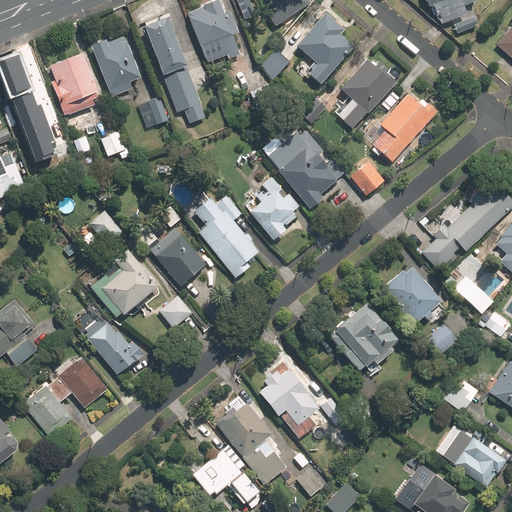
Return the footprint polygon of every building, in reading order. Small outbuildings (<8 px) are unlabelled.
[(305,0),(254,0),(274,28),(309,4),(305,0)] [(429,0),(439,25),(464,15),(461,8),(476,2),(474,0),(429,0)] [(236,51),(217,1),(186,14),(205,63),(236,51)] [(294,45),(312,62),(303,72),(318,85),(351,48),(338,36),(342,31),(322,14),(294,45)] [(511,15),(509,18),(511,20),(511,24),(494,46),(511,61),(511,15)] [(165,16),(140,26),(160,77),(161,77),(175,114),(183,111),(188,125),(204,119),(199,105),(184,66),(165,16)] [(476,27),(473,17),(452,24),(455,34),(476,27)] [(121,37),(89,49),(105,92),(138,80),(121,37)] [(288,62),(275,51),(259,69),(272,81),(288,62)] [(96,98),(81,54),(46,65),(62,110),(96,98)] [(337,90),(349,101),(336,116),(352,130),(393,83),(366,58),(337,90)] [(7,83),(0,86),(0,101),(6,117),(8,116),(12,126),(24,121),(23,119),(42,112),(28,75),(19,78),(18,74),(5,79),(7,83)] [(398,97),(392,92),(380,106),(386,111),(398,97)] [(406,94),(378,126),(384,131),(371,145),(392,163),(435,113),(414,95),(411,99),(406,94)] [(156,97),(136,106),(146,129),(166,121),(156,97)] [(325,108),(316,99),(300,116),(309,124),(325,108)] [(0,143),(10,140),(6,129),(0,131),(0,143)] [(267,157),(266,158),(307,210),(321,199),(318,194),(335,181),(296,132),(266,156),(267,157)] [(116,133),(99,139),(106,157),(123,151),(116,133)] [(84,136),(71,141),(77,155),(89,151),(84,136)] [(0,204),(8,202),(7,199),(13,196),(11,191),(22,186),(13,164),(3,168),(0,160),(0,204)] [(511,205),(511,204),(492,184),(445,229),(441,225),(431,235),(435,238),(419,253),(435,269),(458,246),(464,252),(511,205)] [(283,231),(277,224),(291,213),(273,191),(247,212),(270,241),(283,231)] [(191,213),(204,228),(197,234),(233,279),(247,267),(244,262),(256,252),(223,212),(221,214),(208,199),(191,213)] [(169,206),(159,215),(169,228),(180,220),(169,206)] [(121,234),(102,211),(87,223),(106,246),(121,234)] [(511,220),(498,236),(499,238),(493,245),(504,254),(498,261),(511,273),(511,220)] [(174,230),(148,251),(178,287),(204,266),(174,230)] [(121,316),(156,287),(124,250),(110,262),(119,272),(98,289),(121,316)] [(405,265),(379,290),(412,325),(421,317),(425,321),(431,315),(428,311),(439,301),(405,265)] [(191,313),(176,296),(158,312),(172,329),(191,313)] [(35,325),(14,300),(0,311),(0,356),(24,337),(23,335),(35,325)] [(363,304),(326,336),(356,371),(362,365),(366,370),(389,351),(386,347),(394,340),(363,304)] [(509,324),(492,313),(482,327),(499,338),(509,324)] [(131,343),(126,347),(103,319),(83,336),(115,375),(132,362),(133,363),(142,356),(131,343)] [(456,340),(442,324),(426,338),(441,354),(456,340)] [(106,391),(79,358),(21,405),(48,437),(71,418),(58,403),(70,394),(83,409),(106,391)] [(511,365),(508,362),(487,393),(511,410),(511,365)] [(265,386),(256,393),(276,418),(278,417),(296,440),(314,425),(307,416),(317,408),(286,369),(278,375),(275,372),(262,382),(265,386)] [(446,390),(440,399),(461,413),(476,391),(460,381),(452,393),(446,390)] [(358,396),(345,406),(361,427),(375,416),(358,396)] [(329,400),(319,408),(334,427),(344,419),(329,400)] [(244,404),(214,428),(262,486),(283,469),(274,457),(279,453),(267,438),(270,436),(244,404)] [(0,462),(16,449),(5,436),(8,434),(0,423),(0,462)] [(452,426),(433,453),(485,489),(504,461),(452,426)] [(334,428),(325,435),(342,455),(351,447),(334,428)] [(243,466),(226,446),(189,475),(206,496),(212,491),(214,494),(227,484),(241,502),(254,492),(237,471),(243,466)] [(308,467),(293,479),(309,498),(323,485),(308,467)] [(418,490),(404,480),(391,499),(409,511),(412,511),(415,509),(419,511),(460,511),(466,504),(451,493),(452,491),(429,475),(418,490)] [(343,511),(356,497),(341,485),(324,506),(331,511),(343,511)] [(267,497),(259,503),(266,511),(268,511),(275,507),(267,497)]
